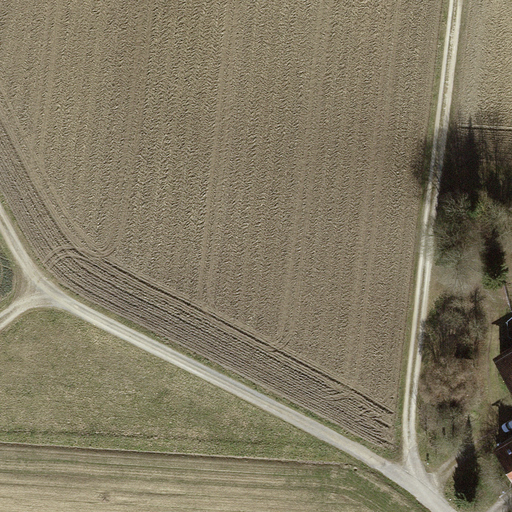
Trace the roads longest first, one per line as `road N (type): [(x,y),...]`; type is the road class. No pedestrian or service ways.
road 1 (track): [(417,489),(56,294),(28,265),(0,214)]
road 2 (track): [(417,489),(410,409),(457,0)]
road 3 (track): [(421,492),(476,444),(490,328),(501,304),(511,300)]
